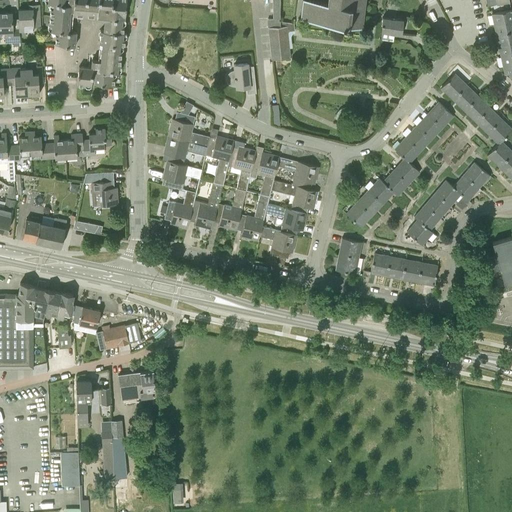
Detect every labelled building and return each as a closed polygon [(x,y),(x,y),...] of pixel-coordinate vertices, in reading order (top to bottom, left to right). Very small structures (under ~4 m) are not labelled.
[(51,0),(50,24),(57,25),(56,30),(58,30),(57,44),(75,46),(76,31),(72,31),(73,13),(79,14),(80,11),(84,12),(84,14),(86,14),(86,12),(91,12),(91,15),(97,15),(96,17),(105,18),(104,27),(104,29),(100,29),(100,30),(103,31),(102,35),(100,35),(99,42),(102,42),(101,60),(92,59),(91,65),(93,65),(93,67),(79,66),(77,86),(91,87),(92,81),(95,82),(94,83),(114,85),(115,76),(112,76),(113,71),(115,72),(115,71),(119,71),(119,70),(117,70),(118,65),(120,65),(121,49),(119,49),(120,44),(122,44),(124,44),(125,37),(122,37),(123,32),(125,33),(125,31),(123,31),(124,23),(121,23),(122,18),(124,19),(124,15),(125,15),(126,0),(51,0)] [(272,0),(273,18),(272,18),(280,20),(279,0),(272,0)] [(327,0),(327,3),(307,0),(302,0),(300,20),(362,28),(365,0),(327,0)] [(34,31),(33,27),(40,26),(40,20),(39,4),(29,4),(29,8),(19,9),(19,27),(20,31),(34,31)] [(494,24),(511,20),(511,9),(492,13),(494,24)] [(5,42),(14,41),(20,41),(20,31),(19,27),(13,27),(12,12),(0,12),(0,31),(5,31),(5,42)] [(403,20),(382,17),(380,38),(393,39),(394,32),(401,33),(403,20)] [(280,24),(280,20),(272,18),(267,19),(271,59),(290,57),(288,38),(287,38),(285,24),(280,24)] [(511,20),(494,24),(496,35),(511,31),(511,20)] [(287,38),(288,38),(289,38),(289,35),(288,31),(294,30),(294,23),(285,24),(287,38)] [(498,45),(511,42),(511,31),(496,35),(498,45)] [(511,42),(498,45),(501,56),(511,53),(511,42)] [(511,53),(501,56),(503,67),(511,64),(511,53)] [(250,66),(250,63),(234,64),(234,71),(233,71),(230,72),(228,74),(227,76),(227,77),(227,78),(227,79),(227,80),(228,82),(230,83),(232,84),(234,85),(246,84),(247,93),(256,92),(254,66),(250,66)] [(511,64),(503,67),(505,74),(509,73),(509,76),(511,75),(511,64)] [(33,68),(26,69),(27,93),(28,96),(28,93),(32,93),(32,94),(39,93),(39,79),(43,79),(42,66),(32,67),(33,68)] [(27,96),(28,96),(27,93),(26,69),(21,69),(21,68),(9,68),(10,84),(11,84),(11,81),(15,81),(15,95),(23,94),(23,93),(27,93),(27,96)] [(445,91),(452,98),(465,85),(465,86),(466,84),(460,78),(459,79),(454,74),(455,73),(454,73),(441,87),(444,91),(445,91)] [(470,90),(465,86),(465,85),(452,98),(456,102),(464,109),(476,96),(477,97),(478,95),(471,89),(470,90)] [(468,113),(475,120),(488,107),(488,108),(489,107),(483,100),(482,102),(477,97),(476,96),(464,109),(463,110),(467,113),(468,113)] [(434,109),(429,114),(428,114),(441,127),(442,127),(445,123),(447,121),(452,115),(453,115),(438,101),(432,108),(434,109)] [(273,123),(281,123),(280,103),(272,103),(273,123)] [(499,119),(500,119),(501,118),(494,111),(493,113),(488,108),(488,107),(475,120),(475,121),(479,124),(487,131),(499,119)] [(172,118),(168,135),(207,145),(209,138),(210,136),(192,131),(194,124),(193,124),(195,116),(177,111),(176,112),(179,112),(177,119),(172,118)] [(434,134),(441,127),(428,114),(429,114),(428,113),(421,119),(423,121),(418,126),(417,126),(430,138),(431,139),(434,135),(434,134)] [(491,135),(498,143),(500,141),(500,142),(511,129),(511,128),(506,123),(505,124),(500,119),(499,119),(487,131),(486,132),(490,136),(491,135)] [(423,146),(430,138),(417,126),(418,126),(417,124),(410,131),(412,132),(407,137),(407,138),(419,150),(420,150),(424,146),(423,146)] [(82,139),(83,147),(83,154),(95,153),(94,147),(104,147),(104,145),(111,144),(111,135),(105,135),(105,127),(95,128),(96,134),(89,135),(89,139),(82,139)] [(19,145),(13,145),(14,159),(20,158),(20,153),(31,152),(30,131),(27,131),(27,133),(25,133),(25,137),(19,137),(19,145)] [(42,157),(48,157),(48,142),(41,143),(41,136),(35,136),(35,132),(32,132),(32,131),(30,131),(31,152),(41,152),(42,157)] [(14,159),(13,145),(7,145),(6,132),(4,133),(4,134),(1,134),(2,138),(0,138),(0,162),(8,162),(9,179),(15,179),(14,159)] [(83,147),(82,139),(82,133),(73,134),(73,135),(71,135),(71,139),(65,139),(66,156),(78,155),(78,148),(83,147)] [(48,157),(66,156),(65,139),(59,140),(59,136),(56,136),(56,135),(53,135),(54,142),(48,142),(48,157)] [(183,164),(184,157),(185,158),(187,150),(205,155),(207,145),(168,135),(164,153),(168,154),(167,160),(183,164)] [(209,138),(207,145),(205,155),(218,158),(212,181),(222,184),(227,165),(231,149),(234,139),(216,135),(215,140),(210,139),(209,138)] [(395,148),(394,148),(404,158),(405,157),(409,162),(412,158),(416,154),(419,150),(407,138),(407,137),(406,136),(399,143),(401,144),(396,149),(395,148)] [(500,141),(498,143),(487,154),(491,158),(499,165),(511,152),(511,153),(511,152),(511,150),(506,145),(505,147),(500,142),(500,141)] [(245,189),(249,176),(255,155),(256,150),(238,146),(237,151),(231,149),(227,165),(240,168),(235,187),(245,189)] [(270,189),(273,179),(276,166),(279,156),(262,152),(260,156),(255,155),(249,176),(255,178),(257,173),(264,175),(259,193),(269,195),(270,189)] [(502,169),(510,176),(511,174),(511,153),(511,152),(499,165),(498,166),(502,169)] [(314,183),(318,166),(279,156),(276,166),(295,170),(292,183),(292,184),(308,188),(309,182),(314,183)] [(419,171),(409,162),(405,157),(404,158),(399,164),(400,165),(395,170),(395,171),(408,183),(412,179),(411,179),(417,172),(419,171),(419,172),(419,171)] [(183,164),(167,160),(163,177),(168,178),(166,184),(164,184),(182,189),(184,182),(186,175),(198,179),(201,168),(183,164)] [(478,186),(477,186),(478,187),(484,180),(483,179),(484,178),(488,174),(489,175),(474,161),(471,166),(467,170),(464,174),(478,186)] [(405,186),(408,183),(395,171),(395,170),(394,169),(388,176),(389,177),(384,182),(393,191),(397,195),(401,191),(400,191),(405,186)] [(100,204),(108,204),(118,203),(116,186),(111,187),(111,181),(114,181),(113,171),(86,174),(83,183),(91,182),(91,192),(99,192),(100,204)] [(461,178),(453,186),(460,191),(459,192),(468,199),(474,192),(473,191),(477,186),(478,186),(464,174),(460,178),(461,178)] [(368,189),(382,203),(386,199),(393,191),(384,182),(379,177),(373,184),(374,185),(373,186),(369,190),(368,189)] [(292,183),(273,179),(270,189),(294,195),(290,208),(307,213),(307,212),(308,206),(313,208),(317,190),(308,188),(292,184),(292,183)] [(442,184),(436,192),(449,203),(449,204),(450,205),(456,198),(455,197),(459,192),(460,191),(453,186),(446,179),(442,183),(442,184)] [(212,228),(214,218),(218,203),(217,203),(222,184),(212,181),(207,202),(193,199),(193,201),(190,217),(196,218),(194,224),(212,228)] [(239,213),(245,189),(235,187),(231,205),(224,203),(224,205),(218,203),(214,218),(220,220),(219,225),(235,229),(239,213)] [(190,217),(193,201),(193,199),(195,191),(187,189),(182,207),(175,205),(176,202),(169,200),(168,205),(166,212),(165,216),(171,217),(170,222),(187,227),(190,217)] [(375,211),(382,203),(368,189),(362,196),(363,197),(358,202),(371,215),(375,211)] [(438,216),(440,217),(446,210),(444,209),(449,204),(449,203),(436,192),(435,191),(432,196),(425,204),(439,216),(438,216)] [(267,203),(269,195),(259,193),(254,216),(246,214),(246,215),(239,213),(235,229),(236,229),(242,230),(241,235),(258,240),(259,236),(261,226),(264,213),(267,203)] [(0,206),(0,229),(7,231),(15,199),(6,197),(4,207),(0,206)] [(364,222),(371,215),(358,202),(357,201),(351,207),(352,208),(350,211),(347,214),(346,212),(346,213),(360,227),(364,223),(364,222)] [(290,209),(267,203),(264,213),(283,217),(281,224),(279,230),(296,235),(296,234),(297,228),(302,230),(307,213),(290,208),(290,209)] [(414,216),(417,219),(429,229),(430,229),(435,223),(434,221),(438,216),(439,216),(425,204),(421,208),(422,208),(415,216),(414,216)] [(26,218),(22,238),(27,239),(28,238),(34,240),(61,246),(66,218),(54,216),(53,224),(26,218)] [(433,232),(430,229),(429,229),(417,219),(414,222),(414,223),(407,231),(406,231),(422,244),(428,237),(426,236),(429,233),(430,235),(432,232),(433,232)] [(292,252),(296,235),(279,230),(279,231),(261,226),(259,236),(272,239),(268,260),(283,264),(285,257),(288,258),(288,257),(285,256),(286,254),(287,250),(292,252)] [(505,285),(505,286),(511,283),(511,236),(492,242),(492,243),(493,243),(494,249),(495,249),(497,255),(489,257),(494,275),(502,272),(504,279),(503,279),(504,282),(505,285)] [(339,253),(358,257),(360,249),(358,248),(359,245),(360,241),(361,242),(362,241),(342,237),(341,243),(339,253)] [(375,273),(386,275),(389,257),(390,257),(390,255),(381,254),(381,255),(374,254),(374,252),(372,262),(370,272),(375,273)] [(358,257),(339,253),(337,258),(338,258),(338,261),(336,269),(335,269),(355,273),(358,257)] [(397,259),(390,257),(389,257),(386,275),(391,276),(402,278),(405,260),(406,260),(406,259),(397,257),(397,259)] [(412,262),(406,260),(405,260),(402,278),(401,278),(407,279),(417,281),(421,263),(422,262),(413,260),(412,262)] [(434,285),(437,265),(428,263),(428,265),(421,263),(417,281),(422,282),(433,284),(434,285)] [(0,365),(32,366),(33,366),(33,364),(34,364),(32,310),(36,287),(33,286),(33,285),(20,282),(18,293),(16,293),(16,296),(0,296),(0,365)] [(36,287),(32,310),(34,364),(47,361),(44,334),(43,320),(43,317),(44,313),(49,289),(36,287)] [(49,289),(44,313),(50,314),(50,313),(56,314),(57,314),(61,292),(49,289)] [(57,314),(56,314),(59,347),(60,347),(69,346),(71,344),(71,334),(68,334),(67,317),(67,316),(62,316),(63,312),(71,314),(71,312),(73,303),(72,303),(73,297),(72,297),(73,293),(61,291),(61,292),(57,314)] [(73,303),(71,312),(73,313),(73,316),(74,326),(95,331),(97,324),(100,309),(82,306),(73,303)] [(99,330),(95,332),(99,349),(129,342),(125,325),(110,328),(109,325),(102,327),(102,329),(99,330)] [(140,371),(130,372),(118,374),(122,399),(152,395),(152,402),(162,401),(160,385),(155,386),(153,369),(152,369),(140,371)] [(90,380),(76,380),(76,395),(77,395),(77,401),(77,420),(87,420),(87,402),(91,402),(90,394),(91,394),(90,380)] [(110,403),(109,387),(100,387),(101,403),(110,403)] [(111,420),(112,431),(111,436),(124,435),(122,419),(111,420)] [(101,421),(101,432),(112,431),(111,420),(101,421)] [(102,441),(112,441),(111,436),(112,431),(101,432),(102,441)] [(124,435),(111,436),(112,441),(115,476),(115,478),(127,477),(124,435)] [(112,441),(102,441),(103,477),(115,476),(112,441)] [(62,485),(65,485),(79,484),(78,451),(65,451),(64,464),(61,464),(62,485)] [(174,481),(175,506),(188,505),(187,481),(174,481)]
